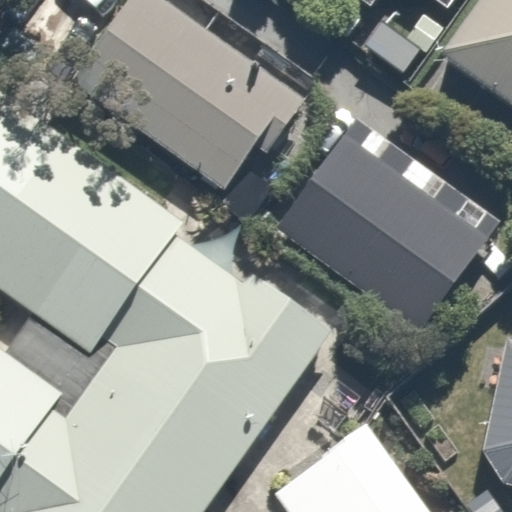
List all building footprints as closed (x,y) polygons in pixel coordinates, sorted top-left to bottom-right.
[(302,104),(155,0),(110,0),(61,69),(237,195),(302,104)] [(511,0),(459,0),(424,56),(511,111),(511,0)] [(479,232),(335,133),(270,228),(414,327),(479,232)] [(144,511),(272,324),(0,141),(0,339),(41,367),(14,407),(0,398),(0,511),(144,511)] [(370,511),(320,441),(220,511),(370,511)]
